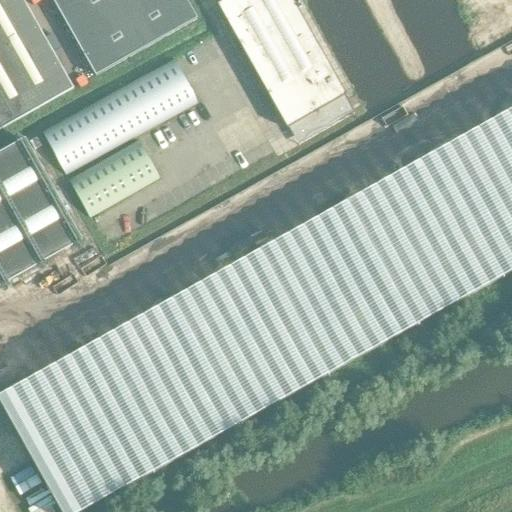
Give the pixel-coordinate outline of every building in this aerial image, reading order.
[(21,0),(0,0),(0,95),(15,122),(73,89),(21,0)] [(52,0),(97,77),(199,20),(186,0),(52,0)] [(214,0),(218,6),(219,8),(289,131),(347,98),(291,0),(214,0)] [(302,0),(313,18),(314,17),(343,0),(342,0),(302,0)] [(314,17),(313,18),(323,36),(324,35),(353,19),(343,0),(314,17)] [(420,0),(393,0),(405,20),(426,9),(420,0)] [(420,0),(426,9),(440,0),(420,0)] [(444,0),(440,0),(426,9),(441,35),(459,24),(444,0)] [(444,0),(459,24),(463,22),(477,14),(468,0),(444,0)] [(492,0),(468,0),(477,14),(495,4),(492,0)] [(426,9),(405,20),(420,47),(441,35),(426,9)] [(324,35),(323,36),(333,54),(334,54),(364,37),(353,19),(324,35)] [(334,54),(333,54),(343,72),(344,72),(374,55),(364,37),(334,54)] [(344,72),(343,72),(354,90),(384,73),(374,55),(344,72)] [(173,60),(41,130),(64,174),(197,104),(173,60)] [(354,90),(368,116),(399,98),(391,85),(384,73),(354,90)] [(0,130),(15,122),(0,95),(0,130)] [(86,215),(157,178),(136,140),(66,177),(86,215)] [(0,285),(81,240),(26,143),(0,158),(0,285)]
